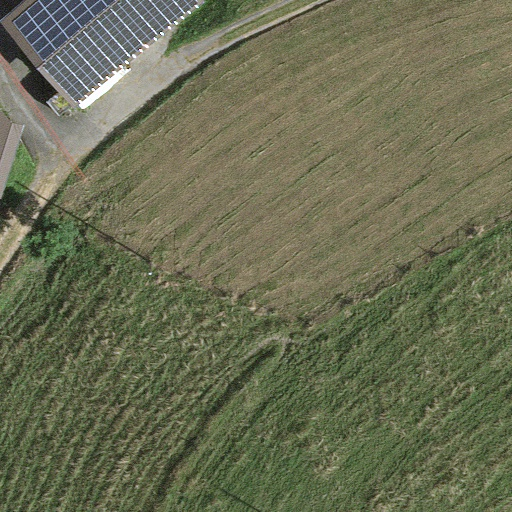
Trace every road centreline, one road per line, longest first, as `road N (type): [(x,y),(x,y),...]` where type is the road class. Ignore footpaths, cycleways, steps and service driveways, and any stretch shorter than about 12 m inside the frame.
road 1 (track): [(0,240),(55,159),(209,42),(307,0)]
road 2 (track): [(0,38),(55,159)]
